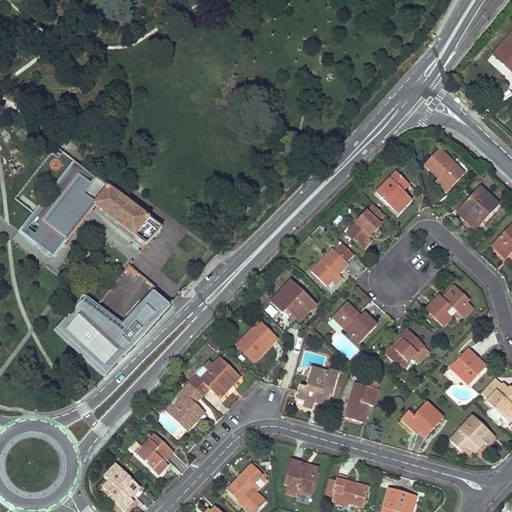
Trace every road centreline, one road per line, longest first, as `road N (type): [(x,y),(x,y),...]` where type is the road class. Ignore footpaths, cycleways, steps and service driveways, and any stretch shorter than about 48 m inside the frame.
road 1 (tertiary): [(407,86),(109,389),(47,426)]
road 2 (tertiary): [(73,458),(409,103)]
road 3 (residential): [(165,511),(232,441),(262,426),(458,477),(488,493)]
road 4 (residential): [(511,337),(494,283),(435,229),(422,228),(394,254),(394,279)]
